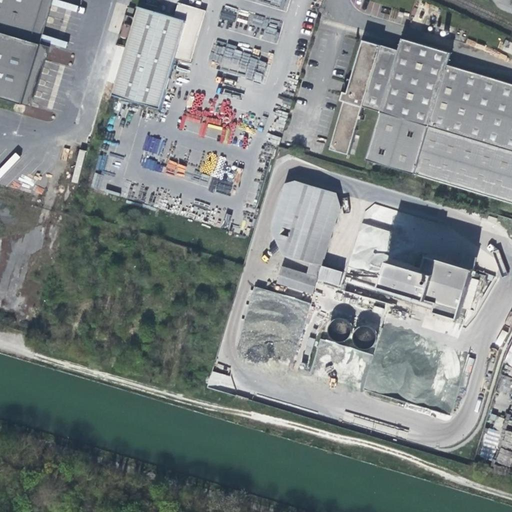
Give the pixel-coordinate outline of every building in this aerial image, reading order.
[(0,0),(0,98),(19,105),(36,48),(26,45),(39,0),(0,0)] [(50,0),(39,0),(26,45),(36,48),(50,0)] [(140,6),(113,95),(161,110),(177,56),(191,60),(204,18),(199,9),(181,4),(177,17),(140,6)] [(511,37),(506,35),(501,46),(511,50),(511,37)] [(348,93),(344,92),(342,99),(346,101),(331,149),(346,153),(361,105),(378,111),(364,158),(511,203),(511,84),(450,66),(451,60),(453,54),(404,39),(402,45),(400,51),(364,40),(352,80),(348,93)] [(44,50),(36,48),(19,105),(27,107),(44,50)] [(430,257),(425,271),(392,261),(384,287),(475,314),(486,278),(473,274),(475,270),(430,257)] [(348,269),(324,261),(320,273),(345,281),(348,269)] [(345,281),(341,293),(372,301),(380,277),(349,267),(348,269),(345,281)] [(299,366),(310,298),(249,289),(238,360),(260,364),(261,359),(299,366)] [(511,343),(503,362),(511,366),(511,343)] [(511,450),(511,434),(504,433),(502,444),(511,446),(511,449),(511,450)] [(496,461),(511,466),(511,452),(500,448),(496,461)]
